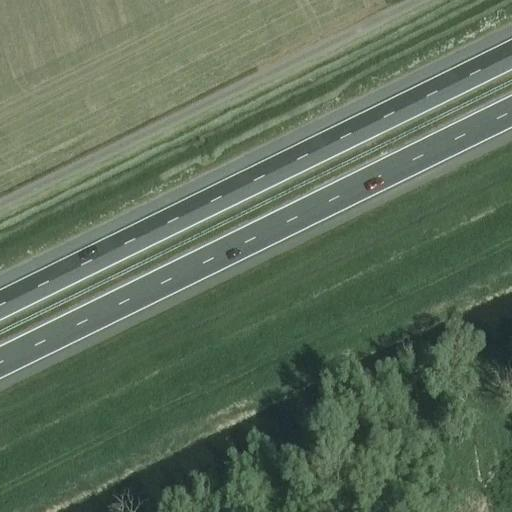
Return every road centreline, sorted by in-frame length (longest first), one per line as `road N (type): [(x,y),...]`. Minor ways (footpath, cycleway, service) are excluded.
road 1 (motorway): [(0,363),(511,107)]
road 2 (motorway): [(511,54),(0,305)]
road 3 (unclassified): [(0,203),(415,0)]
